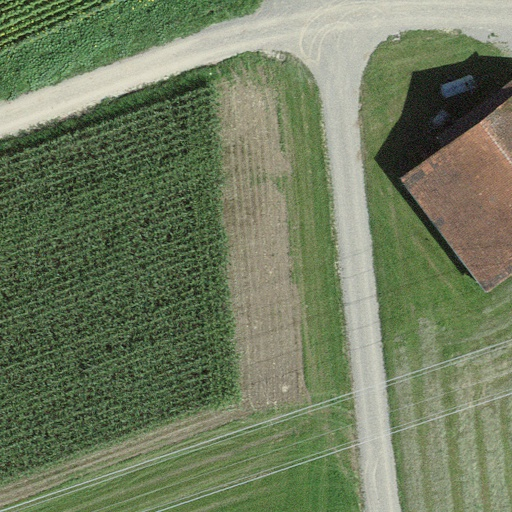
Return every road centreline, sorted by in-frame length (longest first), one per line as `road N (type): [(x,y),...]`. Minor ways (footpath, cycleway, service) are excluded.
road 1 (track): [(511,22),(253,42),(0,135)]
road 2 (track): [(392,511),(365,158),(346,31),(318,0)]
